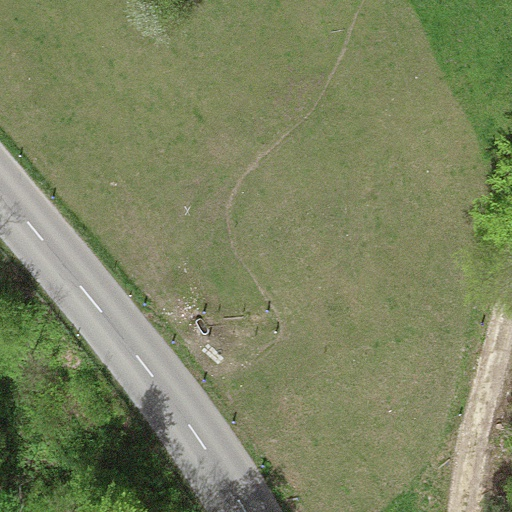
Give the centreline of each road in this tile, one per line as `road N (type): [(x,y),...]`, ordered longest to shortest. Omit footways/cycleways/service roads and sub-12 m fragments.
road 1 (tertiary): [(247,511),(212,455),(0,190)]
road 2 (track): [(461,511),(511,279)]
